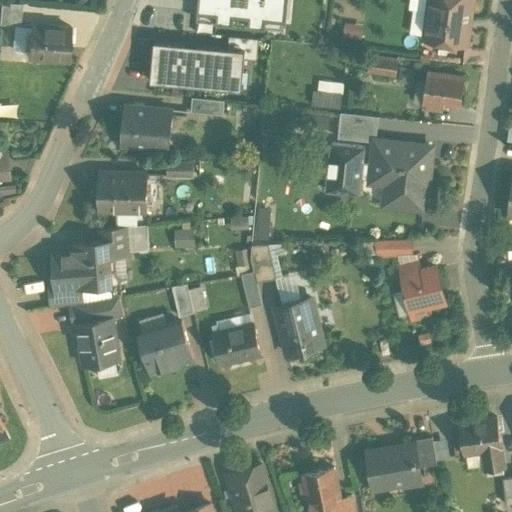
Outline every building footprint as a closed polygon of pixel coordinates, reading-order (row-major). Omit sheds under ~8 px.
[(198,0),(196,19),(285,28),(288,0),(198,0)] [(431,0),(427,37),(466,42),(467,40),(465,40),(467,21),(469,21),(472,0),(431,0)] [(23,3),(2,1),(0,21),(0,23),(21,26),(23,3)] [(72,26),(31,23),(28,56),(69,59),(72,26)] [(152,36),(148,74),(237,82),(241,43),(152,36)] [(399,58),(371,54),(369,70),(396,74),(399,58)] [(465,75),(429,70),(424,105),(444,108),(444,102),(461,104),(465,75)] [(225,99),(193,96),(192,111),(223,114),(225,99)] [(174,109),(126,104),(122,143),(164,147),(166,129),(172,129),(174,109)] [(373,115),(341,111),(339,137),(371,140),(373,115)] [(432,146),(377,139),(372,180),(388,182),(386,202),(424,206),(426,186),(428,186),(432,146)] [(365,145),(330,141),(325,190),(359,194),(365,145)] [(194,161),(168,161),(168,174),(194,174),(194,161)] [(148,172),(100,172),(100,209),(148,209),(148,172)] [(148,224),(128,226),(130,250),(150,248),(148,224)] [(128,226),(100,228),(101,240),(109,239),(110,252),(130,250),(128,226)] [(74,253),(54,254),(57,286),(57,287),(83,285),(114,283),(114,281),(113,282),(110,252),(109,239),(101,240),(73,243),(74,253)] [(412,239),(392,240),(392,254),(412,253),(412,239)] [(392,240),(376,240),(379,254),(392,254),(392,240)] [(270,243),(253,244),(251,256),(255,270),(258,281),(278,277),(270,243)] [(421,271),(419,262),(402,266),(414,316),(431,312),(428,303),(445,299),(437,267),(421,271)] [(255,270),(243,273),(251,306),(263,303),(258,281),(255,270)] [(188,282),(173,285),(181,316),(195,311),(188,282)] [(83,285),(57,287),(57,286),(51,287),(52,306),(72,303),(84,301),(83,285)] [(84,301),(72,303),(75,323),(78,323),(78,321),(107,316),(103,297),(84,301)] [(314,297),(276,306),(288,352),(325,343),(314,297)] [(107,316),(78,321),(78,323),(85,364),(121,358),(113,315),(107,316)] [(183,320),(141,333),(152,371),(194,358),(183,320)] [(255,322),(214,331),(222,363),(263,353),(255,322)] [(498,416),(461,422),(466,453),(484,450),(487,469),(506,466),(498,416)] [(438,463),(434,436),(414,439),(415,443),(416,443),(420,466),(438,463)] [(415,443),(369,451),(376,486),(378,486),(377,484),(405,479),(406,485),(423,482),(420,466),(416,443),(415,443)] [(277,511),(263,463),(229,473),(240,511),(277,511)] [(335,467),(305,473),(306,481),(301,482),(304,498),(310,497),(312,511),(356,511),(353,495),(342,497),(335,467)] [(511,476),(503,477),(506,504),(511,503),(511,476)] [(214,511),(212,503),(194,509),(184,511),(214,511)]
